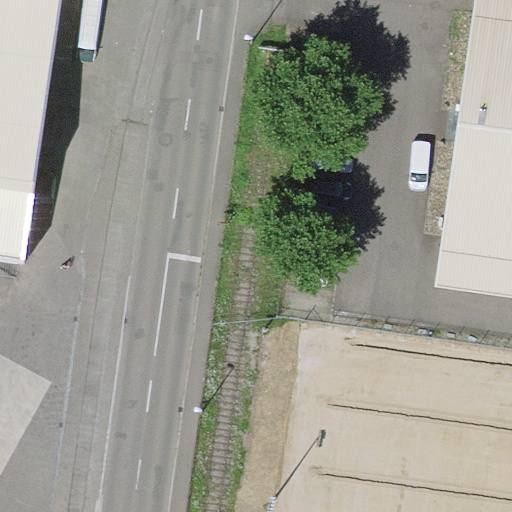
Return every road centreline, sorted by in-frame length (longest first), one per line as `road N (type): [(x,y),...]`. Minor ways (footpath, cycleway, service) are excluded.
road 1 (residential): [(196,0),(132,511)]
road 2 (unknown): [(355,0),(375,12),(395,46),(389,260),(418,296),(511,316)]
